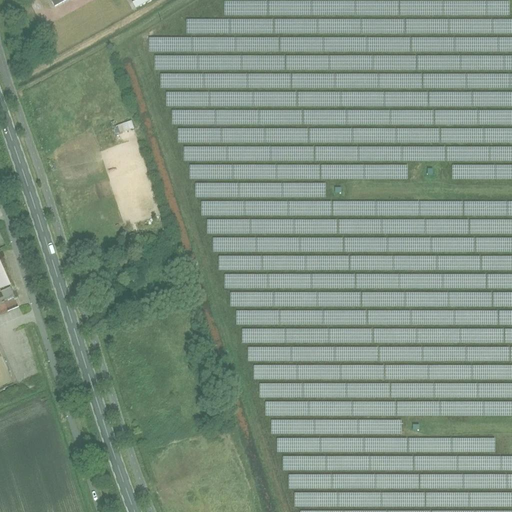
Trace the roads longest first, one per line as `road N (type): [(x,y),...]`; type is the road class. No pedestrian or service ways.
road 1 (unclassified): [(152,511),(0,59)]
road 2 (secondary): [(134,511),(0,112)]
road 3 (unclassified): [(4,210),(100,511)]
road 4 (track): [(353,189),(511,190)]
